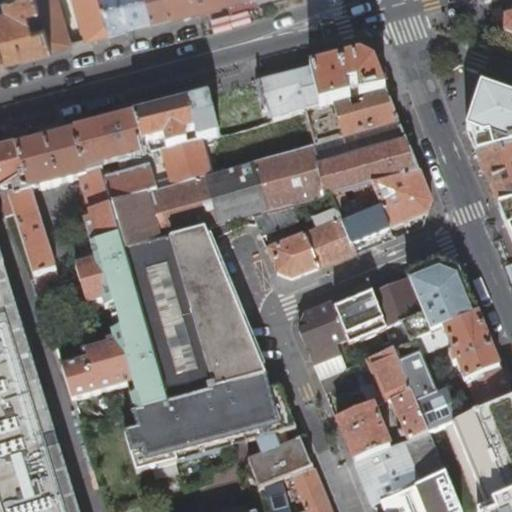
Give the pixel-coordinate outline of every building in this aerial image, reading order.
[(0,8),(0,62),(52,49),(37,0),(5,0),(7,7),(0,8)] [(72,44),(58,0),(37,0),(52,49),(72,44)] [(85,32),(87,40),(108,34),(98,0),(74,0),(83,32),(85,32)] [(98,0),(108,34),(129,29),(152,23),(147,0),(98,0)] [(147,0),(152,23),(201,10),(239,0),(147,0)] [(506,19),(511,17),(511,8),(493,14),(492,32),(505,34),(506,19)] [(358,88),(361,99),(386,93),(374,64),(360,58),(337,64),(311,71),(321,110),(350,102),(347,91),(358,88)] [(288,107),(291,118),(304,114),(321,110),(311,71),(278,80),(259,85),(267,112),(288,107)] [(347,91),(350,102),(361,99),(358,88),(347,91)] [(511,100),(486,91),(479,94),(467,132),(467,134),(477,158),(511,148),(511,204),(498,209),(505,225),(511,243),(511,100)] [(402,133),(399,124),(386,93),(361,99),(364,110),(353,113),(350,102),(321,110),(304,114),(291,118),(270,124),(241,131),(219,137),(201,142),(211,178),(253,166),(267,216),(294,208),(325,200),(332,198),(359,191),(371,188),(419,175),(406,144),(402,133)] [(196,132),(199,142),(201,142),(219,137),(209,98),(134,117),(142,146),(164,140),(167,151),(193,144),(191,138),(186,140),(185,135),(196,132)] [(364,110),(361,99),(350,102),(353,113),(364,110)] [(288,107),(267,112),(270,124),(291,118),(288,107)] [(150,167),(147,156),(145,157),(142,146),(134,117),(111,123),(95,128),(105,167),(119,164),(120,169),(129,167),(131,172),(150,167)] [(85,130),(73,133),(85,178),(102,173),(105,167),(95,128),(85,130)] [(191,138),(193,144),(199,142),(196,132),(185,135),(186,140),(191,138)] [(85,178),(73,133),(47,140),(16,148),(30,195),(14,199),(9,201),(14,216),(34,281),(57,274),(32,195),(80,181),(85,178)] [(211,178),(201,142),(199,142),(193,144),(167,151),(161,153),(172,189),(206,179),(211,178)] [(0,193),(12,190),(14,199),(30,195),(16,148),(4,151),(0,152),(0,193)] [(487,183),(498,209),(511,204),(511,149),(477,158),(487,183)] [(119,164),(105,167),(102,173),(103,173),(106,185),(152,173),(157,193),(172,189),(161,153),(147,156),(150,167),(131,172),(129,167),(120,169),(119,164)] [(267,216),(253,166),(211,178),(206,179),(219,228),(254,219),(267,216)] [(126,254),(112,206),(106,185),(103,173),(102,173),(85,178),(80,181),(91,221),(84,223),(94,263),(74,269),(85,308),(101,303),(104,311),(112,308),(120,331),(110,334),(112,342),(105,344),(106,348),(59,362),(81,431),(132,416),(145,413),(168,406),(126,254)] [(152,173),(106,185),(112,206),(148,195),(157,193),(152,173)] [(428,215),(432,206),(419,175),(371,188),(380,210),(389,231),(428,215)] [(219,228),(206,179),(172,189),(157,193),(148,195),(162,244),(206,232),(215,229),(219,228)] [(359,191),(368,215),(380,210),(371,188),(359,191)] [(5,203),(9,201),(14,199),(12,190),(0,193),(0,204),(1,206),(5,203)] [(162,244),(148,195),(112,206),(126,254),(162,244)] [(5,203),(1,206),(4,218),(14,216),(9,201),(5,203)] [(254,219),(257,227),(262,239),(300,225),(294,208),(267,216),(254,219)] [(352,246),(389,231),(380,210),(368,215),(348,223),(345,216),(340,218),(352,246)] [(337,211),(334,213),(332,213),(337,224),(317,232),(305,237),(304,237),(318,271),(339,262),(355,256),(352,246),(340,218),(337,211)] [(312,220),(317,232),(337,224),(332,213),(334,213),(333,212),(312,220)] [(266,381),(206,232),(162,244),(126,254),(168,406),(266,381)] [(304,237),(267,251),(277,276),(292,281),(305,276),(318,271),(304,237)] [(0,511),(77,511),(0,258),(0,511)] [(438,265),(406,278),(408,283),(422,316),(428,330),(431,337),(435,335),(442,332),(444,332),(478,317),(469,296),(461,274),(438,265)] [(34,281),(39,297),(49,294),(46,283),(58,279),(57,274),(34,281)] [(408,283),(372,298),(372,299),(381,319),(394,314),(399,325),(422,316),(408,283)] [(354,345),(386,332),(381,319),(372,299),(340,312),(354,345)] [(335,348),(347,343),(332,308),(306,319),(300,332),(310,356),(317,374),(321,382),(345,372),(335,348)] [(478,411),(472,413),(474,418),(511,403),(511,401),(504,382),(489,344),(478,317),(444,332),(453,355),(449,356),(454,367),(457,366),(465,386),(468,385),(478,411)] [(428,330),(391,344),(392,346),(394,352),(415,344),(424,340),(431,337),(428,330)] [(428,350),(424,340),(415,344),(436,397),(445,393),(456,420),(472,413),(478,411),(468,385),(465,386),(457,366),(454,367),(449,356),(453,355),(444,332),(442,332),(435,335),(439,346),(428,350)] [(439,346),(435,335),(431,337),(424,340),(428,350),(439,346)] [(436,397),(415,344),(394,352),(412,394),(429,436),(458,425),(456,420),(445,393),(436,397)] [(386,348),(389,354),(394,352),(392,346),(386,348)] [(371,362),(387,404),(391,402),(412,394),(394,352),(389,354),(371,362)] [(345,372),(348,380),(366,373),(363,365),(345,372)] [(348,380),(345,372),(321,382),(327,397),(351,387),(348,380)] [(231,452),(229,444),(220,409),(268,396),(266,381),(168,406),(145,413),(132,416),(136,434),(124,437),(137,476),(231,452)] [(220,409),(229,444),(243,441),(240,427),(283,416),(290,429),(296,434),(289,420),(277,394),(273,395),(266,381),(268,396),(220,409)] [(391,402),(408,445),(429,436),(412,394),(391,402)] [(384,412),(381,406),(338,424),(348,449),(355,466),(390,452),(375,415),(384,412)] [(474,418),(472,413),(456,420),(458,425),(474,418)] [(290,429),(243,441),(245,448),(296,434),(290,429)] [(446,479),(429,436),(408,445),(390,452),(355,466),(365,490),(372,509),(381,505),(446,479)] [(260,494),(266,492),(281,485),(292,481),(312,473),(300,444),(248,465),(260,494)] [(288,511),(287,506),(281,485),(266,492),(271,511),(330,511),(324,495),(316,475),(314,471),(312,473),(292,481),(300,500),(302,504),(297,506),(299,511),(288,511)] [(383,511),(460,511),(446,479),(381,505),(383,511)] [(287,506),(300,500),(292,481),(281,485),(287,506)] [(300,500),(287,506),(288,511),(299,511),(297,506),(302,504),(300,500)]
